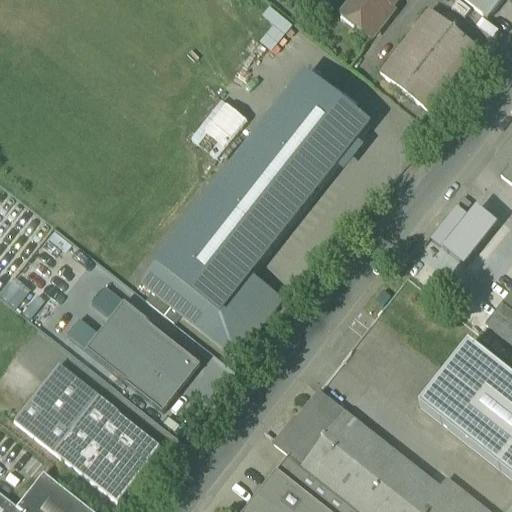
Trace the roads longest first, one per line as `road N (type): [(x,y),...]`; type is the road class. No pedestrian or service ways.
road 1 (unclassified): [(164,511),(511,83)]
road 2 (unknown): [(303,344),(511,506)]
